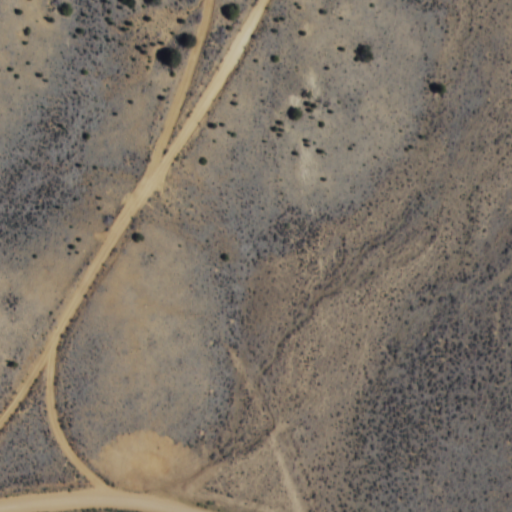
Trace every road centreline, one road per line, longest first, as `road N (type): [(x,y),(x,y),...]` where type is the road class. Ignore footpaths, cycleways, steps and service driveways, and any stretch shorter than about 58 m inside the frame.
road 1 (residential): [(8,495),(29,410),(275,0)]
road 2 (residential): [(8,495),(187,500),(239,511)]
